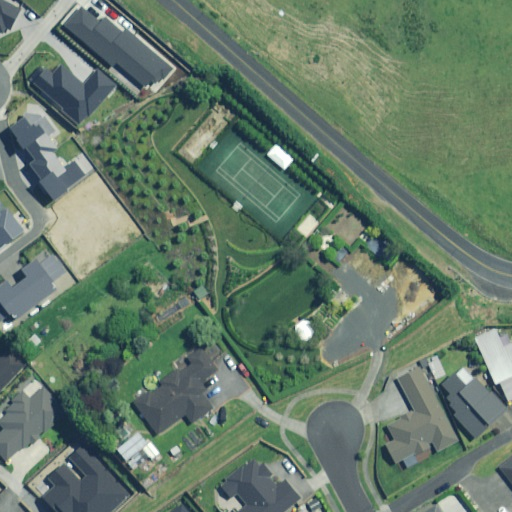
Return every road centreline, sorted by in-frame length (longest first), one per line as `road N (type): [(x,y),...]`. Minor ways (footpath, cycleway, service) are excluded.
road 1 (tertiary): [(173,0),(461,249),(511,275)]
road 2 (residential): [(0,258),(31,235),(40,217),(13,181),(0,131)]
road 3 (residential): [(388,511),(511,434)]
